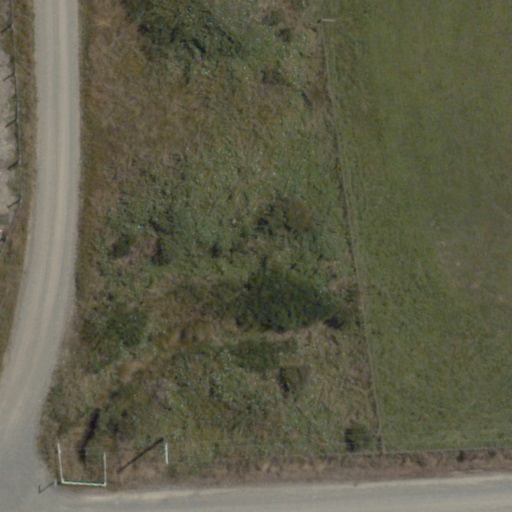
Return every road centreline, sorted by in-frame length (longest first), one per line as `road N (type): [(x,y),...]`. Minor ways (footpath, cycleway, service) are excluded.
road 1 (residential): [(59,0),(58,183),(43,346),(0,451)]
road 2 (unclassified): [(372,511),(511,504)]
